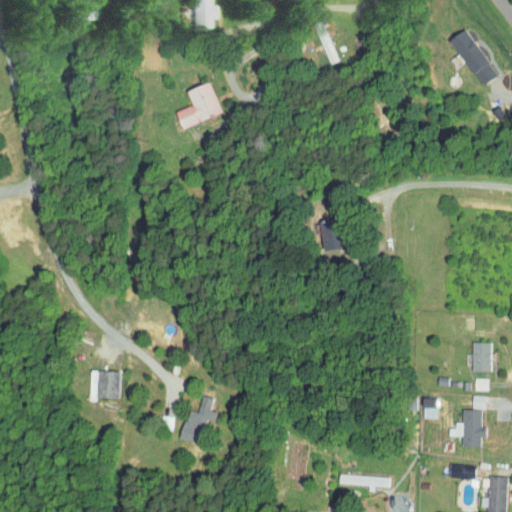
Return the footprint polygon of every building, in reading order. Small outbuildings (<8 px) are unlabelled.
[(82,0),(69,0),(69,14),(82,14),(82,0)] [(178,0),(179,23),(199,23),(199,14),(203,14),(202,0),(178,0)] [(315,28),(321,26),(317,16),(309,19),(307,15),(301,17),(315,58),(325,55),(315,28)] [(483,70),(451,23),(435,34),(467,81),(483,70)] [(207,107),(194,76),(171,86),(177,99),(160,106),(167,124),(207,107)] [(306,219),(311,247),(331,242),(326,215),(306,219)] [(477,365),(478,336),(459,335),(458,364),(477,365)] [(82,391),(106,391),(106,364),(76,364),(75,384),(82,384),(82,391)] [(183,405),(173,402),(165,431),(184,436),(190,413),(199,415),(201,405),(196,404),(199,391),(187,388),(183,405)] [(472,390),(459,389),(458,401),(471,402),(472,390)] [(448,439),(465,440),(466,430),(472,431),(472,420),(467,419),(467,403),(448,402),(448,416),(441,415),(440,429),(448,429),(448,439)] [(324,479),(360,480),(375,480),(376,470),(325,468),(324,479)] [(492,506),(493,470),(475,469),(474,491),(467,491),(466,504),(492,506)]
